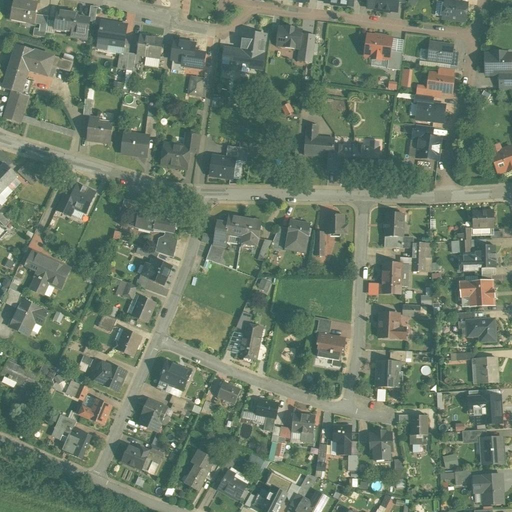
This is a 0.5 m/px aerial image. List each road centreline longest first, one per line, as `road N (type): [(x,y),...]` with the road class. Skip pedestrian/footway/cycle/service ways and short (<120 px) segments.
road 1 (residential): [(87,0),(214,32),(251,11),(271,11),(476,37)]
road 2 (residential): [(364,196),(355,353),(339,410)]
road 3 (residential): [(156,340),(339,410)]
road 4 (residential): [(444,195),(476,37)]
road 5 (residential): [(156,340),(209,194)]
road 6 (residential): [(209,194),(364,196)]
road 7 (residential): [(95,474),(156,340)]
road 8 (residential): [(73,159),(209,194)]
